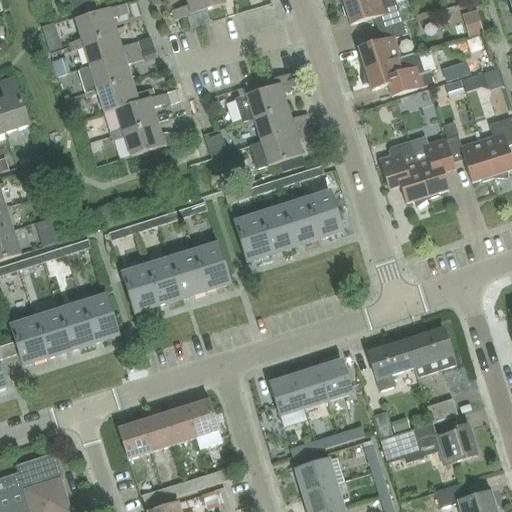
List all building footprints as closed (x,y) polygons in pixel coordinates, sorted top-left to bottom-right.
[(92,0),(69,0),(73,14),(95,8),(92,0)] [(185,0),(189,9),(172,14),(175,23),(225,7),(222,0),(185,0)] [(362,0),(342,7),(345,19),(348,18),(351,27),(374,20),(378,32),(402,24),(398,12),(407,10),(404,0),(362,0)] [(70,50),(116,35),(112,21),(127,16),(124,7),(75,23),(81,42),(69,46),(70,50)] [(476,10),(459,13),(462,34),(479,32),(476,10)] [(406,37),(402,24),(378,32),(382,43),(358,50),(361,60),(359,60),(363,72),(400,61),(394,41),(406,37)] [(121,50),(116,35),(70,50),(72,54),(83,50),(90,70),(140,54),(137,45),(121,50)] [(84,96),(132,82),(127,68),(143,63),(140,54),(90,70),(95,87),(83,91),(84,96)] [(417,55),(400,61),(363,72),(363,87),(370,87),(372,93),(395,86),(399,97),(433,87),(429,74),(423,75),(417,55)] [(478,91),(500,84),(496,68),(473,75),(478,91)] [(294,75),(272,82),(275,89),(234,102),(242,126),(253,122),(288,111),(283,96),(299,91),(294,75)] [(0,105),(0,122),(5,138),(29,130),(13,82),(0,86),(0,87),(5,104),(0,105)] [(104,117),(114,114),(154,100),(152,92),(137,96),(132,82),(84,96),(86,101),(98,97),(104,117)] [(170,107),(179,104),(175,93),(167,96),(170,107)] [(164,97),(154,100),(114,114),(119,131),(110,134),(111,139),(157,126),(152,111),(168,106),(164,97)] [(261,145),(311,129),(309,120),(293,126),(288,111),(253,122),(261,145)] [(482,143),(493,181),(508,180),(508,174),(511,172),(511,165),(506,149),(511,147),(511,126),(510,121),(489,127),(493,140),(482,143)] [(161,140),(157,126),(111,139),(113,143),(122,140),(128,161),(180,144),(177,135),(161,140)] [(482,184),(493,181),(482,143),(461,150),(457,138),(454,127),(445,129),(448,141),(445,142),(453,165),(464,162),(472,185),(481,182),(482,184)] [(311,129),(261,145),(249,149),(257,173),(303,158),(298,143),(314,137),(311,129)] [(209,138),(205,140),(212,161),(216,160),(209,138)] [(425,140),(410,145),(428,201),(440,197),(439,195),(449,192),(441,169),(453,165),(445,142),(427,147),(425,140)] [(428,201),(410,145),(407,146),(407,147),(392,151),(390,155),(391,159),(379,163),(387,187),(399,183),(406,206),(413,204),(416,209),(428,201)] [(310,172),(312,179),(324,175),(321,168),(310,172)] [(300,183),(312,179),(310,172),(298,176),(300,183)] [(286,179),(288,187),(300,183),(298,176),(286,179)] [(276,190),(288,187),(286,179),(274,183),(276,190)] [(261,187),(264,194),(276,190),(274,183),(261,187)] [(252,198),(264,194),(261,187),(249,191),(252,198)] [(238,194),(240,202),(252,198),(249,191),(238,194)] [(228,205),(240,202),(238,194),(226,198),(228,205)] [(306,202),(318,240),(342,233),(330,195),(306,202)] [(306,202),(282,210),(294,248),(318,240),(306,202)] [(204,205),(193,208),(195,216),(207,212),(204,205)] [(195,216),(193,208),(181,212),(183,219),(195,216)] [(270,256),(294,248),(282,210),(258,218),(270,256)] [(6,211),(0,213),(0,238),(13,235),(6,211)] [(169,216),(171,223),(183,219),(181,212),(169,216)] [(159,227),(171,223),(169,216),(157,220),(159,227)] [(246,263),(270,256),(258,218),(234,225),(246,263)] [(145,224),(147,231),(159,227),(157,220),(145,224)] [(135,235),(147,231),(145,224),(133,228),(135,235)] [(133,228),(121,231),(123,239),(135,235),(133,228)] [(111,242),(123,239),(121,231),(109,235),(111,242)] [(0,264),(20,259),(13,235),(0,238),(0,264)] [(76,246),(78,253),(91,249),(88,242),(76,246)] [(65,257),(78,253),(76,246),(63,250),(65,257)] [(194,254),(206,292),(230,285),(218,246),(194,254)] [(63,250),(51,254),(53,261),(65,257),(63,250)] [(53,261),(51,254),(39,257),(41,265),(53,261)] [(170,261),(182,300),(206,292),(194,254),(170,261)] [(39,257),(27,261),(29,268),(41,265),(39,257)] [(29,268),(27,261),(15,265),(17,272),(29,268)] [(146,269),(158,307),(182,300),(170,261),(146,269)] [(15,265),(4,268),(6,276),(17,272),(15,265)] [(134,315),(158,307),(146,269),(122,276),(134,315)] [(83,308),(95,346),(119,338),(106,300),(83,308)] [(95,346),(83,308),(59,316),(71,354),(95,346)] [(71,354),(59,316),(35,324),(48,362),(71,354)] [(5,350),(9,362),(20,358),(24,370),(48,362),(35,324),(11,332),(16,346),(5,350)] [(444,331),(406,343),(414,370),(417,379),(456,367),(444,331)] [(390,378),(414,370),(406,343),(381,351),(377,349),(370,352),(369,355),(367,355),(376,382),(379,394),(394,389),(390,378)] [(0,370),(0,364),(9,362),(5,350),(0,351),(0,392),(7,391),(0,370)] [(317,371),(327,402),(351,394),(341,363),(317,371)] [(303,409),(327,402),(317,371),(293,379),(303,409)] [(279,417),(303,409),(293,379),(269,387),(279,417)] [(452,401),(427,409),(432,426),(457,418),(452,401)] [(186,410),(196,440),(219,433),(209,403),(186,410)] [(173,447),(196,440),(186,410),(164,417),(173,447)] [(386,414),(372,419),(379,442),(393,438),(386,414)] [(173,447),(164,417),(141,424),(151,455),(173,447)] [(151,455),(141,424),(118,432),(128,462),(151,455)] [(397,437),(379,442),(387,467),(405,461),(404,456),(421,451),(424,462),(439,457),(442,468),(478,457),(468,427),(436,437),(432,426),(421,429),(397,437)] [(338,436),(341,445),(365,437),(362,428),(338,436)] [(314,443),(317,452),(341,445),(338,436),(314,443)] [(293,460),(317,452),(314,443),(290,451),(293,460)] [(371,474),(381,471),(374,447),(363,451),(371,474)] [(0,511),(70,511),(62,485),(64,484),(55,458),(17,471),(18,476),(0,481),(0,511)] [(303,495),(334,486),(327,462),(295,471),(303,495)] [(208,477),(211,488),(233,481),(230,470),(208,477)] [(371,474),(379,498),(389,495),(381,471),(371,474)] [(188,495),(211,488),(208,477),(185,485),(188,495)] [(166,502),(188,495),(185,485),(162,492),(166,502)] [(495,511),(490,494),(469,500),(464,485),(435,494),(440,510),(459,504),(461,511),(495,511)] [(307,511),(334,511),(341,510),(334,486),(303,495),(307,511)] [(218,511),(230,511),(224,490),(213,493),(218,511)] [(145,508),(166,502),(162,492),(142,498),(145,508)] [(382,511),(394,511),(389,495),(379,498),(382,511)] [(349,511),(351,511),(378,509),(377,499),(349,502),(349,511)]
